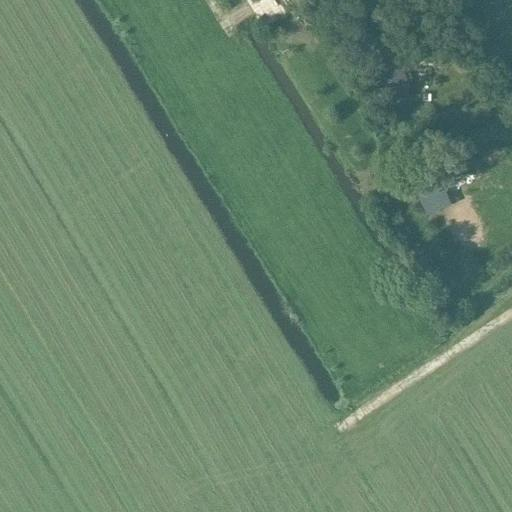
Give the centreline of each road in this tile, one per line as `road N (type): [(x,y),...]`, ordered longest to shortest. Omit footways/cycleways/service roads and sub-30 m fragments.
road 1 (track): [(511,315),(337,427)]
road 2 (track): [(84,511),(0,409)]
